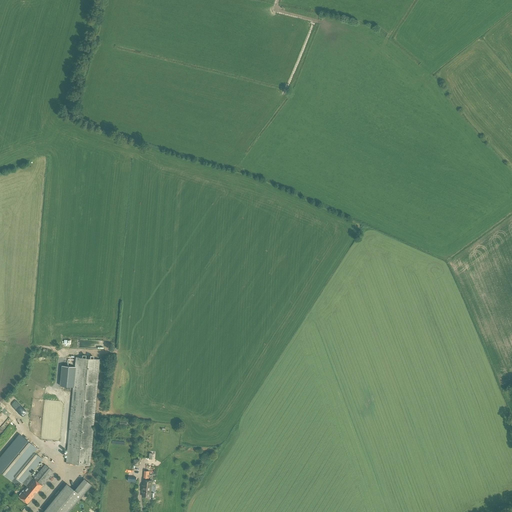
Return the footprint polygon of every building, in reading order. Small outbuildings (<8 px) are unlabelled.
[(75,361),(66,463),(89,465),(98,364),(75,361)] [(74,367),(61,366),(59,386),(72,387),(74,367)] [(45,399),(35,398),(30,441),(41,442),(45,399)] [(53,416),(55,399),(47,398),(43,448),(46,448),(45,452),(50,452),(53,416)] [(36,449),(19,435),(0,457),(0,471),(10,480),(13,477),(22,484),(23,483),(26,487),(33,479),(29,476),(42,460),(33,452),(36,449)] [(164,443),(147,443),(147,451),(164,451),(164,443)] [(173,456),(147,455),(147,467),(173,468),(173,456)] [(18,496),(27,504),(53,472),(45,465),(33,479),(26,487),(23,491),(23,490),(20,494),(18,496)] [(154,493),(151,493),(152,480),(148,480),(143,480),(143,485),(142,485),(141,492),(142,493),(141,497),(150,498),(150,497),(153,497),(154,493)] [(64,483),(42,510),(44,511),(68,511),(81,497),(64,483)]
